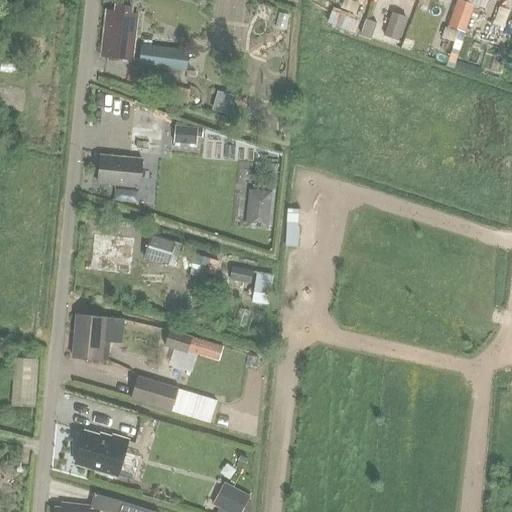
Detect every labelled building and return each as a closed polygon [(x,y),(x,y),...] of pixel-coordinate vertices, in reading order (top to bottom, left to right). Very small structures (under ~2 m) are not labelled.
[(458,0),(449,27),(464,32),(473,5),(465,2),(458,0)] [(132,61),(137,16),(131,15),(132,8),(115,6),(114,13),(106,11),(101,57),(132,61)] [(338,10),(334,24),(358,30),(361,15),(338,10)] [(393,12),(384,36),(396,40),(405,17),(393,12)] [(360,35),(370,39),(376,23),(366,20),(360,35)] [(445,28),(441,39),(454,43),(458,33),(445,28)] [(141,43),(138,65),(186,71),(189,49),(141,43)] [(178,88),(175,103),(187,106),(190,91),(178,88)] [(217,92),(212,110),(230,116),(235,97),(217,92)] [(131,112),(127,152),(159,155),(163,115),(131,112)] [(198,128),(175,127),(173,145),(196,146),(197,138),(198,128)] [(139,188),(141,161),(101,157),(98,184),(139,188)] [(268,231),(272,193),(249,191),(245,228),(268,231)] [(286,227),(285,247),(298,248),(299,228),(298,228),(286,227)] [(131,278),(142,244),(104,232),(100,245),(93,266),(118,274),(131,278)] [(151,235),(144,259),(167,266),(174,242),(151,235)] [(204,273),(214,275),(218,258),(196,253),(188,286),(201,289),(204,273)] [(253,271),(232,268),(230,281),(251,284),(253,271)] [(168,284),(168,273),(144,272),(144,284),(168,284)] [(256,274),(252,305),(268,307),(273,276),(256,274)] [(73,356),(110,359),(111,343),(122,344),(124,321),(77,317),(73,356)] [(186,354),(187,351),(192,337),(169,329),(163,346),(186,354)] [(187,351),(218,361),(223,346),(192,337),(187,351)] [(17,356),(17,404),(42,404),(42,356),(17,356)] [(172,413),(179,390),(139,377),(132,400),(172,413)] [(179,390),(172,413),(209,424),(216,401),(179,390)] [(76,463),(117,476),(124,452),(126,445),(112,441),(112,443),(84,435),(76,463)] [(124,452),(117,476),(133,480),(140,457),(124,452)] [(218,509),(216,511),(250,511),(252,505),(247,504),(250,497),(230,486),(218,509)] [(151,511),(122,503),(119,511),(151,511)]
